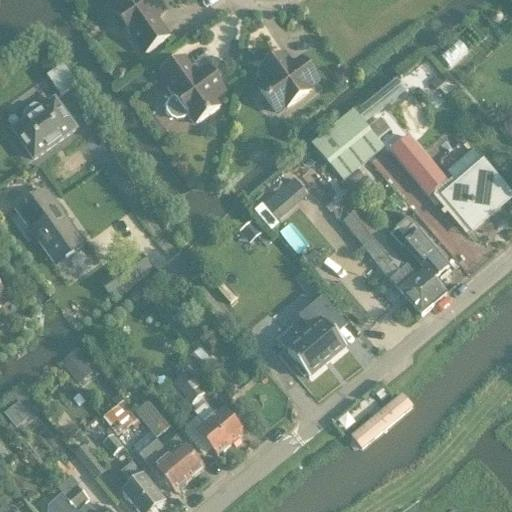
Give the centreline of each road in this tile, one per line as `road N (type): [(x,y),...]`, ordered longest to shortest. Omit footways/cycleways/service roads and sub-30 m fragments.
road 1 (unclassified): [(68,103),(156,233),(317,426)]
road 2 (unclassified): [(317,426),(511,258)]
road 3 (track): [(366,511),(432,468),(511,382)]
road 4 (unclassified): [(213,511),(317,426)]
